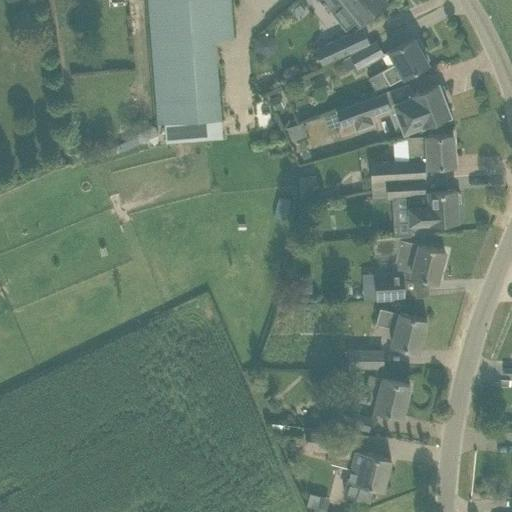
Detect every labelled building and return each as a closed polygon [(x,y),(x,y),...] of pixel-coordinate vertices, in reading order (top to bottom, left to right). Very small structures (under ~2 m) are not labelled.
[(147,0),(156,122),(221,118),(215,39),(231,38),(233,35),(230,0),(147,0)] [(319,0),(320,1),(323,5),(324,3),(330,10),(340,3),(358,26),(371,15),(386,3),(384,0),(319,0)] [(363,27),(316,49),(322,63),(370,42),(363,27)] [(393,63),(368,77),(375,90),(401,76),(402,77),(427,62),(420,49),(423,48),(417,37),(414,39),(412,36),(387,51),(393,63)] [(355,66),(357,69),(384,54),(376,39),(349,54),(349,55),(355,66)] [(349,55),(340,60),(345,71),(355,66),(349,55)] [(448,113),(443,100),(447,99),(442,85),(438,87),(437,83),(411,93),(412,96),(394,102),(398,112),(391,115),(397,129),(403,126),(404,129),(422,122),(422,123),(448,113)] [(336,109),(342,124),(388,107),(382,91),(336,109)] [(286,127),(290,140),(306,135),(301,122),(286,127)] [(369,162),(371,192),(388,189),(387,181),(387,180),(424,176),(424,166),(454,164),(452,133),(406,135),(407,160),(369,162)] [(297,175),(299,203),(311,202),(309,175),(297,175)] [(388,189),(371,192),(372,197),(386,196),(386,197),(407,196),(408,204),(407,204),(408,222),(409,233),(434,232),(433,221),(457,220),(456,203),(460,200),(459,193),(455,191),(455,188),(425,189),(424,176),(387,180),(387,181),(388,189)] [(436,280),(444,249),(400,238),(391,269),(374,270),(374,272),(362,272),(363,300),(404,297),(403,271),(436,280)] [(389,342),(418,350),(426,318),(379,307),(375,322),(393,327),(389,342)] [(347,348),(348,367),(383,367),(383,348),(347,348)] [(364,388),(377,391),(372,407),(401,415),(409,384),(368,373),(364,388)] [(346,424),(368,430),(372,416),(350,410),(346,424)] [(358,469),(355,480),(347,478),(344,492),(367,498),(371,485),(382,488),(390,458),(340,445),(341,430),(308,425),(306,447),(328,449),(325,461),(358,469)]
